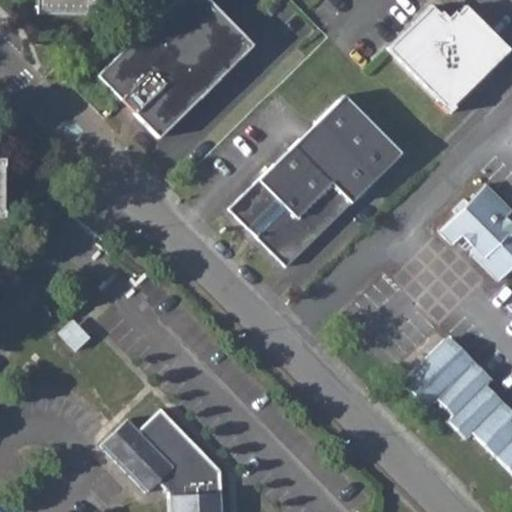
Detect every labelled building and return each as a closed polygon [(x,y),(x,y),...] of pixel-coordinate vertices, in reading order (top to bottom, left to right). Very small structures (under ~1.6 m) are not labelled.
[(35,0),(35,8),(40,13),(86,13),(92,8),(91,0),(35,0)] [(131,112),(156,137),(226,66),(181,21),(192,10),(181,0),(171,0),(95,75),(120,100),(122,98),(134,109),(131,112)] [(181,21),(226,66),(250,43),(206,0),(181,0),(192,10),(181,21)] [(439,21),(437,15),(428,6),(384,49),(439,105),(437,107),(444,115),(451,107),(449,105),(505,51),(463,7),(454,15),(452,17),(452,21),(439,21)] [(439,21),(452,21),(452,17),(454,15),(452,13),(445,19),(439,13),(437,15),(439,21)] [(399,153),(341,95),(226,209),(283,267),(399,153)] [(510,210),(484,184),(466,202),(462,199),(451,210),(455,213),(436,231),(449,244),(459,234),(461,236),(456,243),(463,249),(465,249),(469,245),(471,247),(469,253),(496,280),(511,264),(511,223),(504,216),(510,210)] [(57,333),(74,351),(88,337),(72,319),(57,333)] [(511,432),(502,423),(509,417),(479,387),(485,382),(443,338),(399,382),(425,408),(434,399),(451,415),(445,421),(463,439),(469,432),(511,475),(511,432)] [(167,511),(220,511),(218,469),(160,407),(138,428),(127,417),(99,444),(144,492),(156,481),(166,492),(167,511)]
